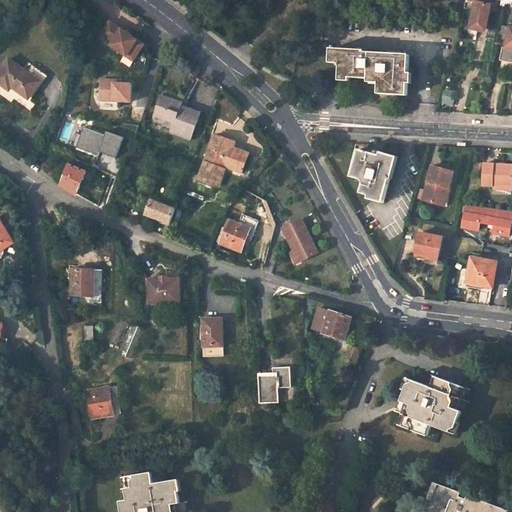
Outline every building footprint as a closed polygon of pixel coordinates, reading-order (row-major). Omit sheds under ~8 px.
[(487,0),(466,0),(465,5),(475,8),(471,24),(470,24),(468,31),(477,33),(479,26),(486,28),(492,2),(487,1),(487,0)] [(143,45),(109,22),(100,35),(112,43),(110,46),(126,57),(129,52),(136,56),(143,45)] [(511,28),(503,26),(500,40),(506,41),(505,49),(502,48),(499,61),(511,63),(511,28)] [(334,45),(333,58),(340,59),(339,73),(378,76),(378,91),(407,93),(408,51),(366,48),(367,45),(361,45),(361,47),(334,45)] [(129,52),(126,57),(132,61),(136,56),(129,52)] [(8,60),(0,71),(0,86),(8,92),(11,89),(28,101),(44,76),(29,65),(24,71),(8,60)] [(121,81),(100,80),(99,101),(130,103),(131,85),(121,84),(121,81)] [(451,106),(455,93),(446,90),(441,103),(451,106)] [(182,104),(162,97),(155,116),(175,124),(172,131),(192,139),(200,115),(186,109),(185,111),(180,109),(182,104)] [(107,135),(85,126),(77,147),(99,155),(101,152),(117,158),(125,137),(108,131),(107,135)] [(215,135),(198,180),(219,188),(226,168),(228,163),(245,169),(250,154),(234,148),(236,143),(215,135)] [(381,151),(358,144),(350,169),(362,172),(361,176),(363,178),(360,189),(383,196),(390,173),(388,172),(394,152),(382,148),(381,151)] [(440,200),(446,182),(450,183),(454,167),(433,161),(423,195),(440,200)] [(228,163),(226,168),(243,174),(245,169),(228,163)] [(511,186),(511,180),(511,164),(483,163),(480,184),(511,186)] [(76,194),(87,172),(69,165),(61,185),(76,194)] [(450,183),(446,182),(440,200),(444,201),(450,183)] [(176,210),(170,208),(153,201),(147,216),(170,225),(176,210)] [(510,234),(511,221),(511,210),(466,204),(462,228),(478,230),(479,223),(494,226),(493,232),(510,234)] [(241,224),(231,220),(222,244),(243,252),(248,239),(253,241),(261,221),(244,215),(241,224)] [(303,218),(284,227),(296,250),(301,260),(319,251),(303,218)] [(0,222),(0,249),(12,242),(0,222)] [(443,232),(420,227),(416,246),(427,249),(426,253),(439,255),(443,232)] [(296,250),(291,252),(296,262),(301,260),(296,250)] [(493,286),(497,261),(471,257),(467,281),(493,286)] [(102,270),(72,268),(71,295),(100,296),(102,270)] [(182,280),(150,280),(150,303),(181,304),(182,280)] [(330,311),(323,333),(344,340),(351,317),(330,311)] [(0,345),(4,347),(6,337),(10,338),(13,324),(6,323),(1,322),(2,317),(0,316),(0,345)] [(131,356),(143,325),(135,322),(123,352),(131,356)] [(224,362),(224,325),(204,325),(205,362),(224,362)] [(93,326),(85,326),(86,343),(94,343),(93,326)] [(359,349),(350,346),(345,361),(354,364),(359,349)] [(289,358),(275,358),(274,375),(260,375),(260,402),(279,402),(279,387),(292,387),(292,367),(289,367),(289,358)] [(428,383),(407,375),(398,397),(403,398),(395,420),(434,435),(438,425),(454,430),(458,420),(461,422),(469,400),(466,399),(471,387),(432,373),(428,383)] [(118,387),(89,391),(92,419),(122,414),(118,387)] [(283,417),(285,428),(300,425),(298,414),(283,417)] [(164,470),(120,477),(123,499),(118,500),(120,511),(171,511),(170,505),(181,503),(177,479),(165,481),(164,470)] [(426,501),(422,511),(505,511),(432,483),(425,501),(426,501)]
